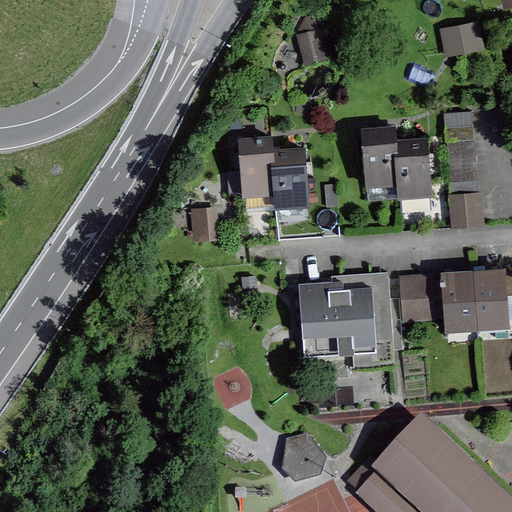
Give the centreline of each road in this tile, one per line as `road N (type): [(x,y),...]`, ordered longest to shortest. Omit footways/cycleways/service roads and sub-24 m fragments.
road 1 (trunk): [(0,352),(144,129)]
road 2 (residential): [(511,234),(288,252)]
road 3 (motorway): [(150,28),(125,72),(85,108),(0,138)]
road 4 (trunk): [(144,129),(238,0)]
road 5 (trunk): [(144,129),(193,0)]
